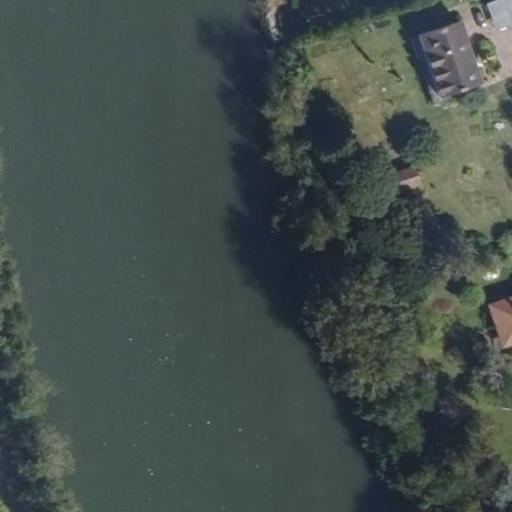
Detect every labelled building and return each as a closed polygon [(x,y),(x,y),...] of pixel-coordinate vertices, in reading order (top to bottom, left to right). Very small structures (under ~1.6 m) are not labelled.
[(494,31),(511,26),(511,0),(498,0),(486,4),(494,31)] [(410,38),(417,59),(425,56),(439,97),(478,83),(456,22),(410,38)] [(425,56),(417,59),(433,108),(442,104),(439,97),(425,56)] [(415,160),(391,168),(397,185),(420,177),(415,160)] [(508,344),(511,342),(511,304),(496,310),(508,344)]
